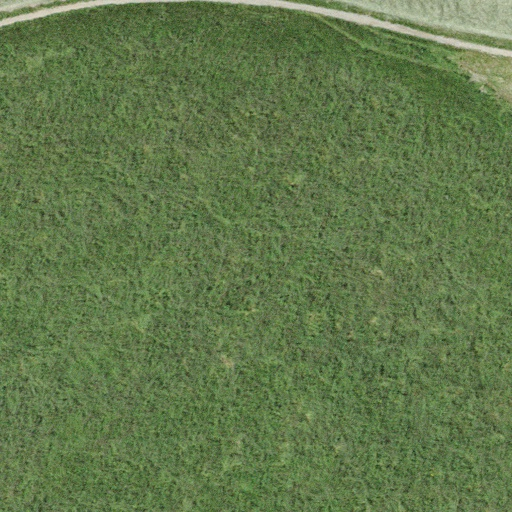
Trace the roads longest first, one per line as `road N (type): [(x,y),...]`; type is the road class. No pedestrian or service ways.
road 1 (track): [(511,39),(295,0)]
road 2 (track): [(179,0),(0,13)]
